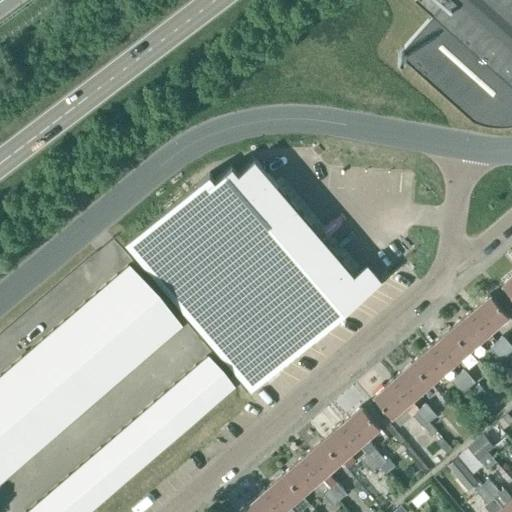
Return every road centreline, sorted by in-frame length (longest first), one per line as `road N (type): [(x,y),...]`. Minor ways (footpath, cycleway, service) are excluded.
road 1 (tertiary): [(0,299),(164,162),(217,131),(303,119),(464,146)]
road 2 (residential): [(172,511),(433,285),(449,250)]
road 3 (secondary): [(0,162),(215,0)]
